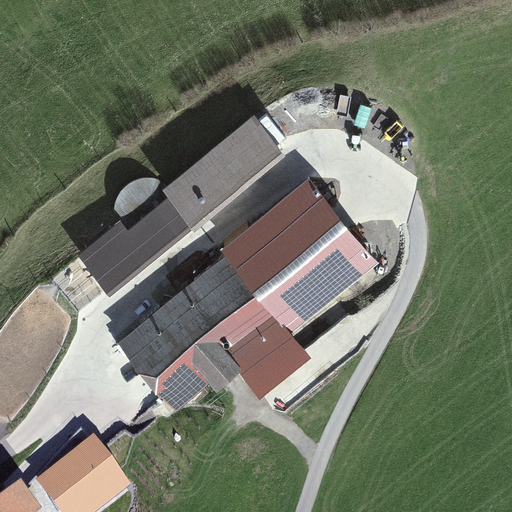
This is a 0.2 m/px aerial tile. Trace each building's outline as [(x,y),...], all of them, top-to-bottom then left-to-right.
[(286,154),(254,114),(166,185),(119,222),(78,255),(110,295),(286,154)] [(378,261),(309,177),(222,247),(227,253),(120,340),(177,411),(211,384),(217,391),(239,373),(260,398),(312,356),(292,331),(378,261)] [(119,222),(166,185),(159,180),(152,178),(145,178),(137,180),(126,186),(118,195),(116,201),(115,208),(116,215),(119,222)] [(94,440),(36,487),(56,511),(97,511),(131,485),(94,440)] [(36,511),(21,494),(0,510),(0,511),(36,511)]
